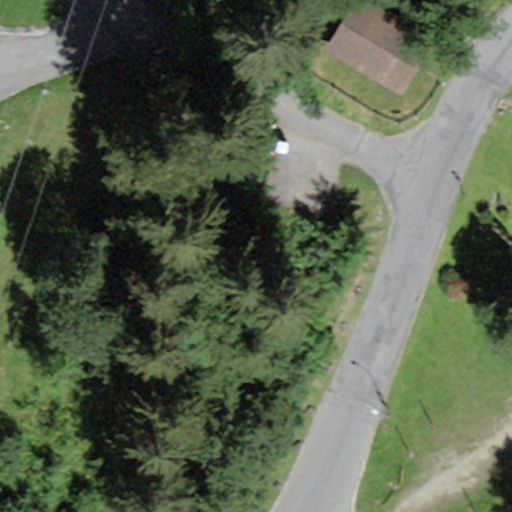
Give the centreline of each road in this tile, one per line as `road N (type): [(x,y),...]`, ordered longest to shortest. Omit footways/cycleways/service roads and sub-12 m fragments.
road 1 (residential): [(438,181),(95,0)]
road 2 (residential): [(315,511),(438,181)]
road 3 (residential): [(438,181),(511,38)]
